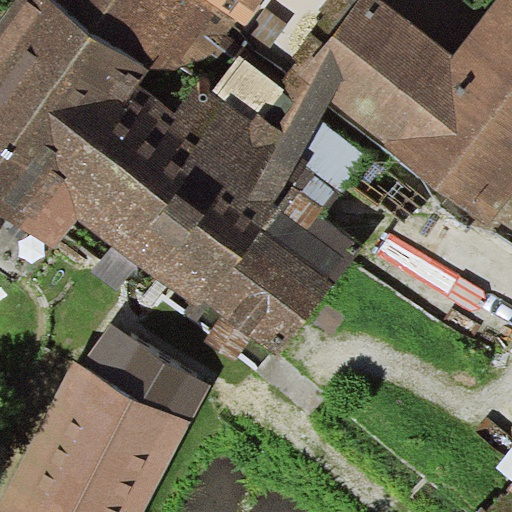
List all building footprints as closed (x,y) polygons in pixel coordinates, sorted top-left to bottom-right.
[(322,216),(340,192),(367,155),(320,120),(319,122),(295,104),(277,128),(263,117),(256,112),(249,121),(211,93),(196,82),(175,109),(139,83),(148,71),(92,31),(50,0),(15,0),(0,21),(0,209),(53,248),(75,219),(198,308),(204,300),(277,354),(359,243),(322,216)] [(50,0),(92,31),(148,71),(171,70),(209,55),(218,62),(262,0),(50,0)] [(451,55),(382,0),(327,0),(320,9),(324,13),(293,56),(296,60),(282,79),(295,104),(319,122),(320,120),(330,105),(485,229),(511,193),(511,0),(495,0),(485,13),(451,55)] [(495,0),(468,0),(485,13),(495,0)] [(286,23),(264,8),(247,34),(269,49),(286,23)] [(238,57),(211,93),(249,121),(256,112),(263,117),(283,90),(238,57)] [(0,508),(7,511),(143,511),(191,423),(212,385),(110,323),(81,366),(74,362),(0,503),(0,508)] [(511,511),(511,486),(492,511),(488,511),(482,507),(477,511),(511,511)]
